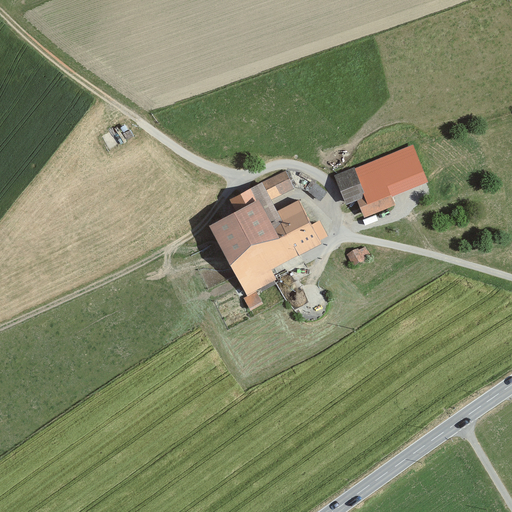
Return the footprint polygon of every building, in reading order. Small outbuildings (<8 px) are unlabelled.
[(362,216),(394,202),(383,173),(360,181),(355,168),(333,176),(344,205),(356,201),(362,216)] [(287,171),(265,181),(273,199),(295,187),(287,171)] [(313,180),(308,189),(321,196),(326,188),(313,180)] [(312,226),(298,203),(277,216),(260,184),(229,199),(233,210),(206,226),(227,263),(245,296),(274,280),(270,271),(320,244),(319,242),(325,236),(318,222),(312,226)] [(370,258),(364,247),(347,256),(351,267),(370,258)]
